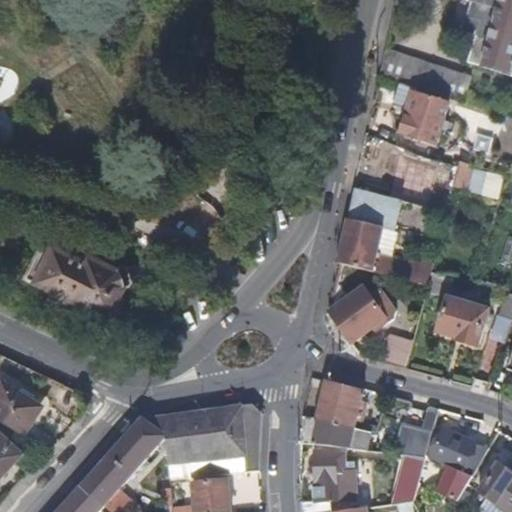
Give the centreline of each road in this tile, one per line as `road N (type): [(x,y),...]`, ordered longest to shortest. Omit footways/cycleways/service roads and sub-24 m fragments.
road 1 (residential): [(511,423),(299,337)]
road 2 (residential): [(373,0),(328,191)]
road 3 (residential): [(27,511),(145,385)]
road 4 (residential): [(0,332),(108,383),(145,385)]
road 5 (residential): [(328,191),(238,315)]
road 6 (residential): [(299,337),(319,274),(328,191)]
road 7 (residential): [(272,374),(287,444),(285,511)]
